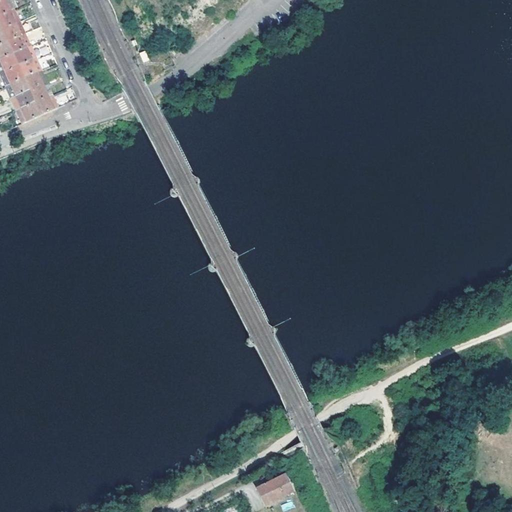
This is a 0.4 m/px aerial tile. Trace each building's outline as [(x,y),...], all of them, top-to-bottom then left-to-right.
[(0,2),(0,16),(8,12),(13,11),(8,0),(4,0),(3,1),(0,2)] [(0,16),(0,29),(1,31),(14,24),(14,23),(18,23),(13,11),(8,12),(0,16)] [(1,31),(6,43),(19,38),(22,35),(24,35),(18,23),(14,23),(14,24),(1,31)] [(6,43),(12,55),(24,50),(24,49),(28,47),(24,35),(22,35),(19,38),(6,43)] [(0,45),(0,59),(12,55),(6,43),(0,45)] [(12,55),(17,68),(29,63),(32,60),(34,60),(28,47),(24,49),(24,50),(12,55)] [(0,74),(17,68),(12,55),(0,59),(0,74)] [(17,68),(23,80),(35,74),(35,73),(39,71),(34,60),(32,60),(29,63),(17,68)] [(0,74),(0,75),(5,87),(9,84),(11,86),(23,80),(17,68),(0,74)] [(23,80),(28,92),(40,87),(41,86),(44,83),(40,72),(39,71),(35,73),(35,74),(23,80)] [(16,98),(28,92),(23,80),(11,86),(9,84),(5,87),(11,100),(14,97),(16,98)] [(28,92),(33,105),(46,99),(46,98),(50,96),(46,85),(44,83),(41,86),(40,87),(28,92)] [(11,100),(16,112),(19,109),(22,110),(33,105),(28,92),(16,98),(14,97),(11,100)] [(33,105),(39,117),(57,110),(51,97),(50,96),(46,98),(46,99),(33,105)] [(16,112),(22,125),(39,117),(33,105),(22,110),(19,109),(16,112)] [(259,492),(267,507),(295,492),(285,477),(259,492)] [(280,505),(283,511),(294,507),(292,501),(280,505)]
